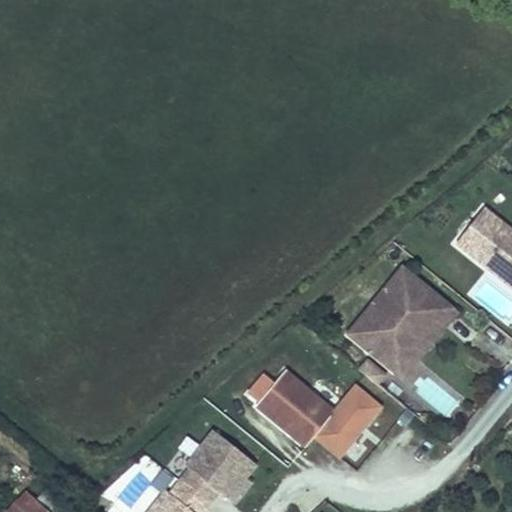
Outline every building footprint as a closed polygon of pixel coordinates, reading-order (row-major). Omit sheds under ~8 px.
[(511,229),(481,205),(454,239),(507,281),(511,275),(511,229)] [(449,305),(405,269),(378,302),(374,298),(347,330),(391,367),(421,330),(425,334),(449,305)] [(454,310),(449,305),(425,334),(421,330),(391,367),(400,375),(454,310)] [(366,359),(359,368),(374,380),(381,371),(366,359)] [(262,402),(259,404),(308,444),(315,436),(335,412),(286,372),(276,384),(262,402)] [(249,392),(262,402),(276,384),(263,374),(249,392)] [(357,384),(335,412),(315,436),(342,457),(361,433),(384,406),(357,384)] [(219,490),(229,498),(237,505),(253,485),(246,478),(257,465),(247,457),(217,432),(212,428),(210,431),(198,446),(203,450),(178,479),(208,503),(219,490)] [(200,511),(208,503),(178,479),(168,491),(165,489),(157,498),(149,492),(137,506),(144,511),(200,511)] [(31,497),(46,511),(57,511),(61,509),(40,488),(31,497)] [(16,511),(46,511),(31,497),(16,511)] [(351,508),(355,511),(377,511),(359,498),(351,508)]
